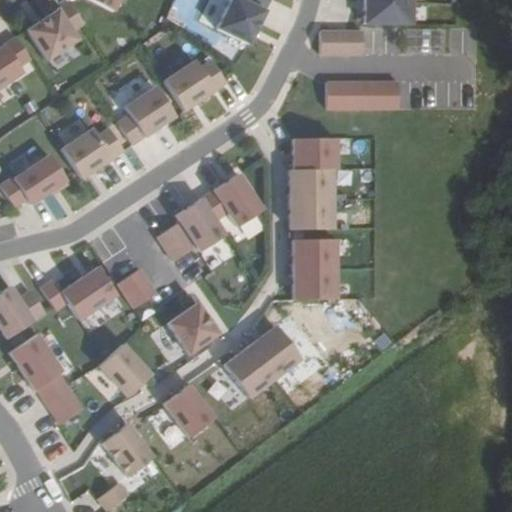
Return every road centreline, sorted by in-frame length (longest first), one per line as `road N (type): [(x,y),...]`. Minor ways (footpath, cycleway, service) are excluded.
road 1 (residential): [(244,117),(277,164),(279,272),(230,344),(117,415),(76,461),(35,481)]
road 2 (residential): [(244,117),(80,230),(0,253)]
road 3 (track): [(497,511),(511,331)]
road 4 (unknown): [(284,54),(460,58)]
road 5 (residential): [(307,0),(263,104),(244,117)]
